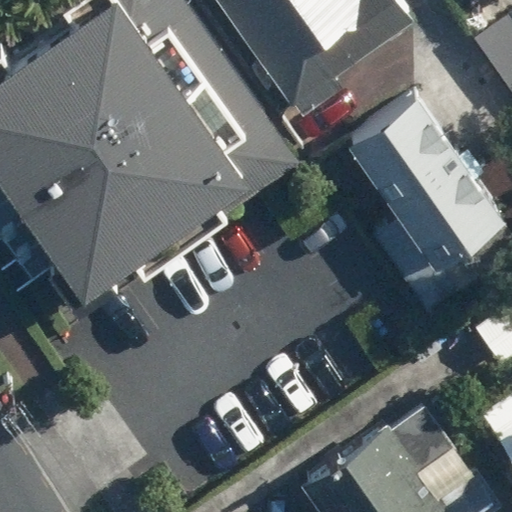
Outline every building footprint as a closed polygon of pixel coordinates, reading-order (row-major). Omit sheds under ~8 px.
[(305,145),(200,0),(72,0),(75,4),(13,48),(5,38),(0,41),(0,244),(21,273),(51,251),(87,301),(305,145)] [(231,0),(302,104),(348,72),(340,60),(419,5),(415,0),(231,0)] [(511,13),(502,0),(465,0),(459,5),(511,76),(511,13)] [(426,77),(351,125),(397,197),(375,212),(428,293),(493,250),(477,225),(508,204),(426,77)] [(511,290),(477,315),(502,352),(511,345),(511,290)] [(511,373),(483,394),(511,434),(511,373)] [(481,511),(503,497),(461,435),(423,461),(389,412),(305,470),(330,506),(321,511),(481,511)]
